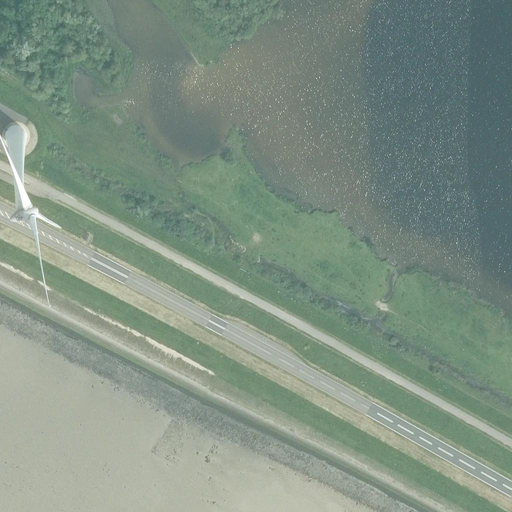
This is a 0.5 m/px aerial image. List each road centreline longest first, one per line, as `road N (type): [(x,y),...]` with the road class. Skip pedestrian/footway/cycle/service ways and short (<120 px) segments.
road 1 (unclassified): [(511,444),(0,164)]
road 2 (primary): [(511,490),(28,226)]
